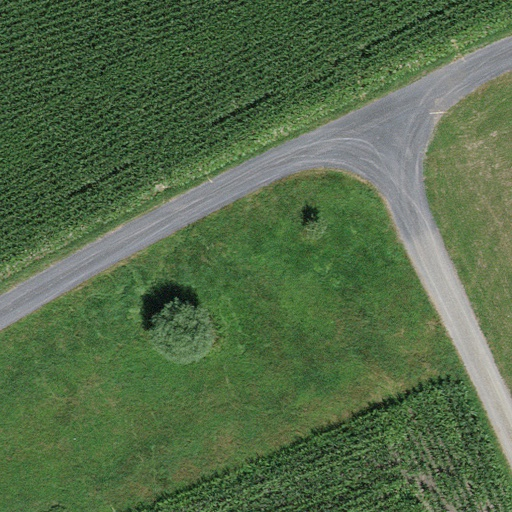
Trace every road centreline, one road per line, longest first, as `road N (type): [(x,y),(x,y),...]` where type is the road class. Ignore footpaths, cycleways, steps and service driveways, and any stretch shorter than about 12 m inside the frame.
road 1 (track): [(511,59),(359,122),(0,321)]
road 2 (track): [(359,122),(511,455)]
